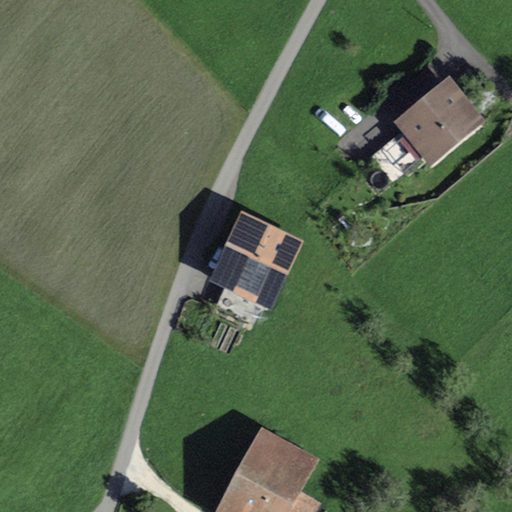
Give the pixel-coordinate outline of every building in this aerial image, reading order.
[(476,123),(448,89),(404,125),(410,132),(429,156),(432,159),(476,123)] [(375,161),(394,184),(429,156),(410,132),(404,125),(399,130),(404,137),(375,161)] [(249,229),(226,279),(235,284),(223,311),(254,325),(290,247),(249,229)] [(271,438),(253,471),(292,492),(310,459),(271,438)] [(289,497),(292,492),(253,471),(231,511),(312,511),(313,511),(289,497)]
